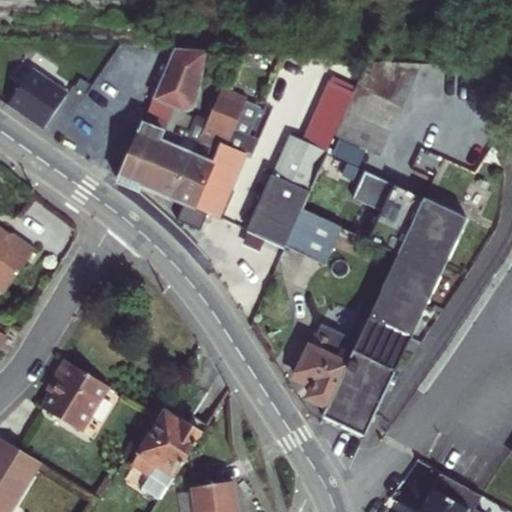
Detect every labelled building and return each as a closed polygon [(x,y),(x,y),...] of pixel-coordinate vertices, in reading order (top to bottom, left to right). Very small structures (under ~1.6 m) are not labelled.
[(210,49),(172,47),(150,101),(179,113),(181,109),(190,105),(210,49)] [(366,56),(354,83),(399,103),(418,59),(366,56)] [(7,104),(45,129),(68,93),(29,69),(7,104)] [(352,87),(333,78),(305,141),(324,150),(332,132),(343,109),(352,87)] [(352,87),(343,109),(387,129),(399,103),(354,83),(352,87)] [(218,93),(208,117),(173,201),(182,204),(175,221),(199,232),(206,215),(209,216),(238,147),(238,146),(237,146),(226,141),(242,103),(218,93)] [(172,129),(179,113),(150,101),(118,181),(139,190),(140,186),(158,194),(183,134),(172,129)] [(343,109),(332,132),(377,153),(387,129),(343,109)] [(186,135),(183,134),(158,194),(173,201),(208,117),(196,112),(186,135)] [(305,141),(288,133),(246,228),(282,244),(299,206),(324,150),(305,141)] [(238,146),(238,147),(249,152),(254,140),(243,136),(237,146),(238,146)] [(398,254),(353,350),(327,403),(321,417),(364,438),(466,217),(388,180),(388,181),(363,169),(351,195),(379,208),(364,238),(398,254)] [(323,264),(341,226),(299,206),(282,244),(323,264)] [(0,292),(7,298),(36,256),(12,240),(10,243),(0,236),(0,292)] [(316,332),(296,375),(315,383),(310,394),(327,403),(353,350),(316,332)] [(44,415),(53,420),(82,437),(110,391),(66,365),(57,380),(62,384),(53,399),(44,415)] [(62,384),(57,380),(48,396),(53,399),(62,384)] [(184,428),(163,415),(130,467),(149,479),(154,468),(174,481),(201,439),(184,428)] [(30,460),(2,444),(0,447),(0,511),(17,511),(43,468),(30,460)] [(174,481),(154,468),(149,479),(168,491),(174,481)] [(446,477),(439,490),(468,506),(475,493),(446,477)] [(238,511),(234,483),(193,490),(196,511),(238,511)] [(511,505),(511,484),(502,498),(511,505)] [(439,490),(426,511),(476,511),(477,511),(468,506),(439,490)]
